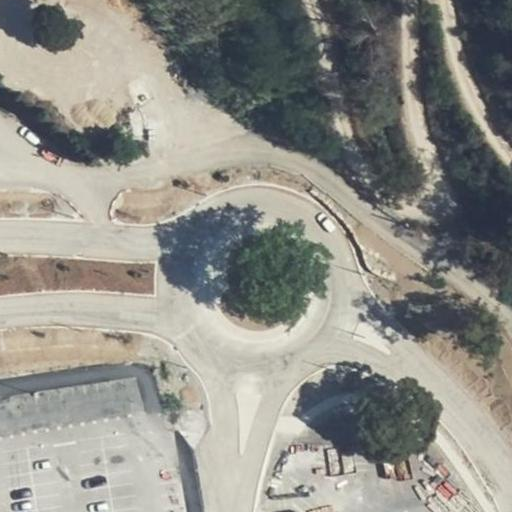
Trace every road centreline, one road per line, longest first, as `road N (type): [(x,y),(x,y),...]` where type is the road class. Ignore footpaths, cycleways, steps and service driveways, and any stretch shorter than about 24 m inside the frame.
road 1 (track): [(308,0),(352,180),(397,215),(435,202),(437,187),(412,92),(407,0)]
road 2 (unclassified): [(198,238),(168,246),(0,237)]
road 3 (unclassified): [(0,310),(52,306),(196,319)]
road 4 (unclassified): [(341,276),(324,231),(284,205),(236,208),(198,238)]
road 5 (track): [(444,0),(469,99),(511,160)]
road 6 (unclassified): [(511,494),(467,421),(428,380)]
road 7 (unclassified): [(428,380),(341,276)]
road 8 (unclassified): [(305,345),(338,347),(428,380)]
road 9 (unclassified): [(196,319),(210,337),(247,356),(305,345)]
